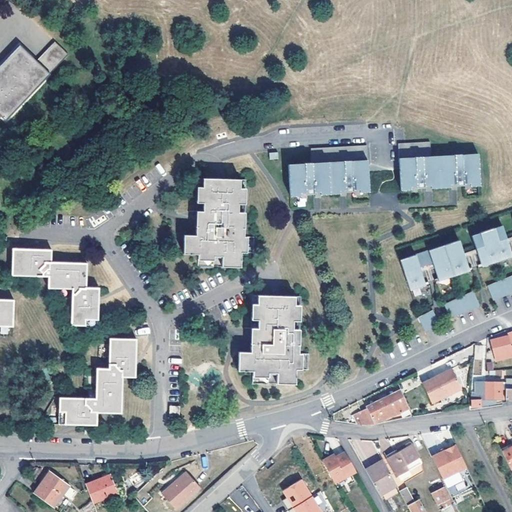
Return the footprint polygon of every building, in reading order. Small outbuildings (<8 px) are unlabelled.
[(35,61),(49,74),(67,55),(53,42),(35,61)] [(35,61),(19,46),(0,65),(0,116),(4,121),(49,74),(35,61)] [(430,142),(398,144),(400,190),(411,189),(410,186),(416,186),(416,188),(424,187),(424,186),(427,186),(430,185),(430,188),(450,187),(450,185),(453,184),(456,184),(456,185),(464,185),(464,184),(470,183),(470,186),(480,186),(478,154),(431,157),(430,142)] [(373,192),(370,145),(314,148),(315,163),(291,164),(293,196),(303,196),(303,193),(309,192),(309,194),(317,193),(317,192),(319,192),(323,192),(323,194),(343,193),(342,191),(345,190),(348,190),(348,192),(356,191),(356,190),(362,189),(362,192),(373,192)] [(245,181),(228,180),(216,180),(199,180),(199,216),(198,228),(197,228),(196,236),(185,236),(184,255),(198,256),(198,267),(222,268),(241,269),(242,254),(253,254),(253,239),(245,238),(246,229),(244,229),(245,181)] [(472,236),(481,263),(487,261),(488,264),(507,257),(506,255),(511,253),(503,226),(495,228),(494,228),(480,233),(472,236)] [(469,268),(459,240),(400,260),(410,290),(420,287),(419,284),(425,282),(420,267),(433,263),(438,278),(443,276),(444,279),(464,272),(463,269),(469,268)] [(74,325),(100,327),(101,297),(101,289),(89,289),(89,264),(54,262),(54,250),(35,250),(16,249),(16,276),(51,277),(51,288),(75,289),(74,325)] [(511,275),(487,286),(493,300),(511,292),(511,275)] [(444,305),(450,319),(480,305),(473,291),(444,305)] [(253,384),(296,385),(296,370),(308,370),(308,355),(300,354),(300,346),(299,346),(299,297),(284,297),(271,297),(254,296),(252,344),(251,344),(251,349),(250,349),(250,353),(239,352),(239,372),(253,372),(253,384)] [(418,318),(425,331),(439,324),(433,310),(418,318)] [(495,357),(511,351),(511,333),(510,334),(510,335),(511,337),(507,339),(507,336),(491,341),(495,357)] [(62,399),(61,425),(99,426),(99,414),(123,414),(125,378),(137,378),(137,363),(138,341),(112,340),(111,370),(99,369),(98,399),(62,399)] [(475,347),(474,360),(482,361),(483,348),(475,347)] [(471,348),(456,352),(458,359),(473,355),(471,348)] [(496,362),(511,357),(511,351),(495,357),(496,362)] [(501,375),(501,370),(493,370),(492,361),(487,362),(488,376),(501,375)] [(452,370),(423,384),(433,404),(462,391),(452,370)] [(472,407),(497,404),(498,400),(503,400),(503,383),(486,383),(486,381),(482,380),(482,383),(476,383),(476,395),(472,395),(472,407)] [(366,426),(388,423),(386,419),(410,410),(402,392),(387,399),(385,396),(381,398),(383,401),(342,422),(366,426)] [(171,406),(171,416),(180,417),(181,406),(171,406)] [(403,450),(387,458),(398,477),(428,459),(418,441),(407,447),(405,445),(402,447),(403,450)] [(441,453),(432,457),(438,468),(444,480),(468,467),(456,445),(445,451),(441,453)] [(511,447),(501,452),(510,470),(511,469),(511,447)] [(330,457),(322,462),(335,485),(357,473),(346,452),(336,458),(332,460),(330,457)] [(365,469),(379,494),(396,484),(382,459),(365,469)] [(255,503),(293,475),(283,461),(271,470),(269,468),(267,469),(269,472),(266,475),(245,489),(255,503)] [(444,480),(438,468),(428,473),(442,501),(452,496),(446,485),(444,480)] [(46,484),(38,496),(54,508),(70,485),(49,471),(42,481),(46,484)] [(187,471),(179,479),(181,481),(163,496),(176,510),(201,488),(187,471)] [(86,486),(94,505),(117,496),(109,476),(86,486)] [(161,494),(163,496),(181,481),(179,479),(161,494)] [(303,479),(280,491),(291,511),(325,511),(317,496),(313,498),(303,479)] [(42,481),(34,493),(38,496),(46,484),(42,481)] [(250,507),(255,503),(245,489),(240,493),(250,507)] [(417,490),(403,497),(408,506),(411,505),(422,499),(417,490)] [(424,511),(428,510),(422,499),(411,505),(415,511),(424,511)]
